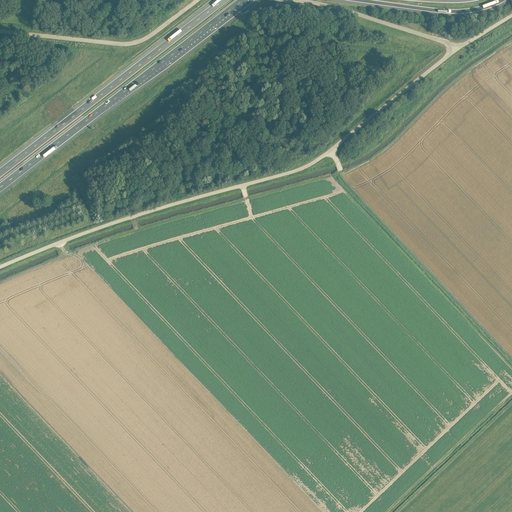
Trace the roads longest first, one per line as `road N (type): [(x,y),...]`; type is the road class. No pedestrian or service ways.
road 1 (unclassified): [(0,266),(110,222),(304,163),(456,49)]
road 2 (motorway): [(0,187),(243,0)]
road 3 (motorway): [(224,0),(0,173)]
road 4 (unclassified): [(0,31),(136,42),(197,0)]
road 5 (unclassified): [(456,49),(352,12),(290,0)]
road 6 (motorway): [(356,0),(445,11),(500,0)]
